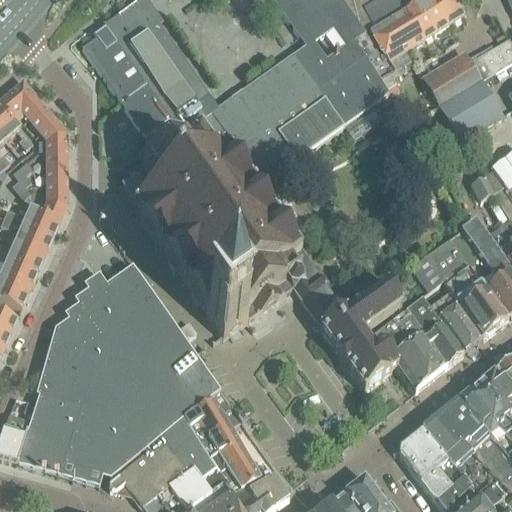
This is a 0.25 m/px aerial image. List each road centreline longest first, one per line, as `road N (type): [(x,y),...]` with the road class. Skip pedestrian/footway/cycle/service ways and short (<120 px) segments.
road 1 (residential): [(0,411),(83,215),(88,177),(83,112),(9,28)]
road 2 (residential): [(511,347),(370,457)]
